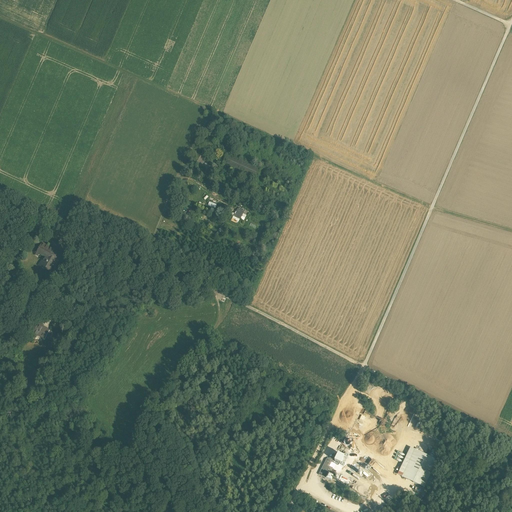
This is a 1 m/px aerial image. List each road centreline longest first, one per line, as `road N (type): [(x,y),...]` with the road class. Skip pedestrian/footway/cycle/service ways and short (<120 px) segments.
road 1 (track): [(0,16),(432,208),(511,231)]
road 2 (track): [(511,22),(364,369)]
road 3 (track): [(214,291),(511,444)]
road 4 (residential): [(0,192),(214,291)]
road 5 (unclassified): [(289,511),(364,369)]
